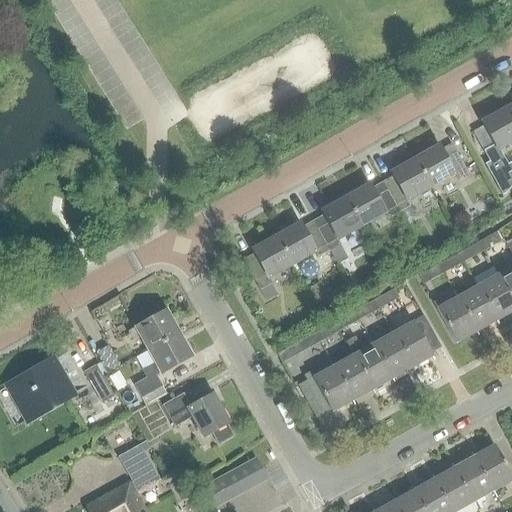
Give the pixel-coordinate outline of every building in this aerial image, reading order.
[(506,167),(497,151),(511,142),(511,123),(504,109),(480,122),(482,126),(471,132),(488,162),(484,164),(500,193),(504,191),(508,187),(511,181),(511,175),(510,170),(508,166),(506,167)] [(437,145),(413,159),(429,189),(453,175),(456,180),(467,174),(450,144),(440,150),(437,145)] [(413,159),(389,172),(391,177),(381,183),(398,213),(409,207),(406,202),(429,189),(413,159)] [(387,219),(398,213),(381,183),(370,189),(368,184),(344,198),(360,227),(384,214),(387,219)] [(322,216),(310,222),(327,252),(339,245),(336,241),(360,227),(344,198),(319,211),(322,216)] [(409,207),(398,213),(403,222),(414,216),(409,207)] [(298,223),(274,236),(291,266),(314,253),(317,258),(327,252),(310,222),(301,227),(298,223)] [(502,241),(497,232),(477,243),(482,252),(502,241)] [(267,279),(291,266),(274,236),(250,250),(253,254),(242,260),(258,290),(270,284),(267,279)] [(468,260),(482,252),(477,243),(463,251),(468,260)] [(443,262),(449,271),(462,263),(457,254),(443,262)] [(429,282),(443,274),(437,265),(424,273),(429,282)] [(511,266),(496,275),(511,304),(511,266)] [(471,279),(475,286),(495,321),(511,311),(511,304),(496,275),(492,268),(471,279)] [(475,333),(495,321),(475,286),(464,293),(460,286),(452,291),(455,298),(475,333)] [(455,344),(475,333),(455,298),(435,309),(455,344)] [(378,310),(373,300),(359,308),(364,317),(378,310)] [(138,335),(147,351),(177,334),(164,311),(161,313),(157,305),(152,304),(142,309),(141,314),(146,321),(127,332),(128,335),(125,336),(127,340),(130,338),(131,341),(137,338),(136,336),(138,335)] [(339,319),(344,328),(358,321),(353,311),(339,319)] [(437,344),(422,316),(392,333),(411,368),(431,357),(427,349),(437,344)] [(333,323),(319,330),(324,339),(338,332),(333,323)] [(391,379),(411,368),(392,333),(372,344),(391,379)] [(141,398),(162,387),(156,375),(159,373),(160,374),(190,357),(177,334),(147,351),(153,363),(141,369),(145,378),(134,384),(141,398)] [(299,354),(319,343),(314,334),(294,345),(299,354)] [(371,390),(391,379),(372,344),(360,351),(353,337),(344,342),(352,355),(371,390)] [(119,366),(107,346),(94,353),(106,374),(119,366)] [(371,390),(352,355),(340,362),(336,354),(328,359),(332,366),(352,401),(371,390)] [(78,396),(55,355),(2,385),(26,425),(78,396)] [(83,372),(101,404),(114,396),(96,365),(83,372)] [(331,413),(352,401),(332,366),(320,373),(317,368),(302,376),(305,381),(297,386),(315,418),(329,410),(331,413)] [(228,433),(224,425),(227,423),(211,395),(189,407),(182,394),(161,406),(173,428),(191,418),(202,438),(210,433),(216,444),(227,438),(228,433)] [(142,511),(132,495),(158,480),(143,452),(148,449),(144,442),(116,458),(131,483),(127,485),(86,508),(88,511),(142,511)] [(511,480),(492,445),(472,457),(492,492),(511,480)] [(472,503),(492,492),(472,457),(452,468),(472,503)] [(256,485),(267,480),(265,475),(263,473),(260,467),(256,459),(245,464),(256,485)] [(256,485),(245,464),(235,470),(246,491),(256,485)] [(451,511),(455,511),(472,503),(452,468),(432,479),(451,511)] [(235,470),(224,476),(235,497),(246,491),(235,470)] [(225,503),(235,497),(224,476),(213,482),(225,503)] [(424,511),(451,511),(432,479),(412,490),(424,511)] [(213,482),(203,487),(214,508),(225,503),(213,482)] [(424,511),(412,490),(393,501),(398,511),(424,511)] [(398,511),(393,501),(373,511),(398,511)]
